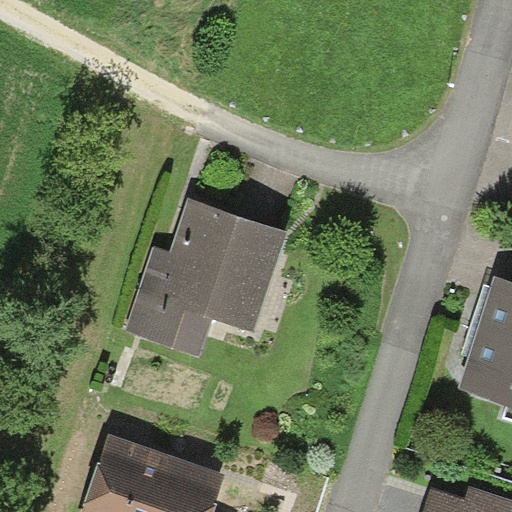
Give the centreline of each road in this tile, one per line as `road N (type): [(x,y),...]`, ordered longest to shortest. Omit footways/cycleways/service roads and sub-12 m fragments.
road 1 (residential): [(353,511),(508,0)]
road 2 (track): [(0,13),(227,134),(448,200)]
